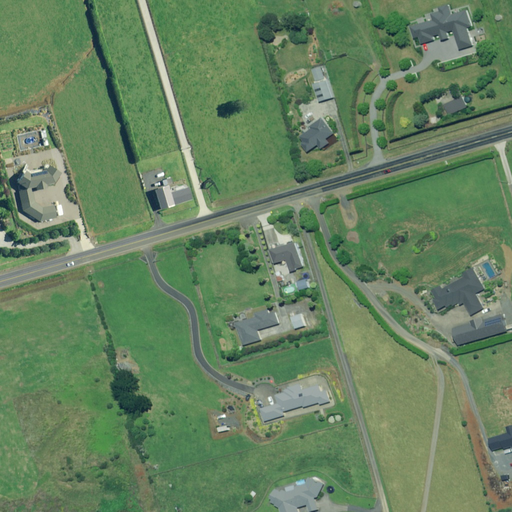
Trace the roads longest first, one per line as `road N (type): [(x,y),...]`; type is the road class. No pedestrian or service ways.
road 1 (tertiary): [(0,281),(511,131)]
road 2 (unknown): [(140,240),(163,294),(188,313),(200,367),(248,395)]
road 3 (unknown): [(355,287),(399,337),(452,368),(468,415)]
road 4 (unknown): [(379,170),(371,111),(388,83),(416,71)]
